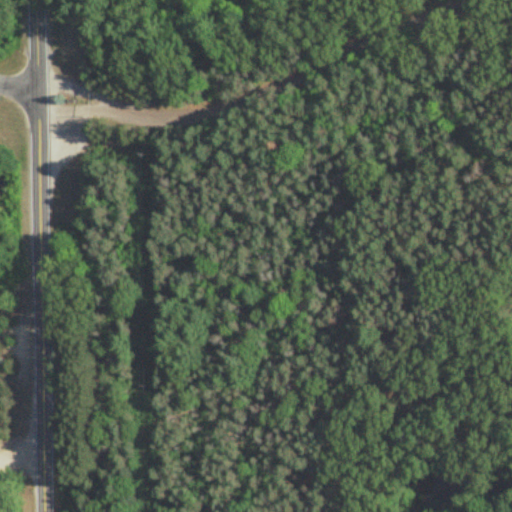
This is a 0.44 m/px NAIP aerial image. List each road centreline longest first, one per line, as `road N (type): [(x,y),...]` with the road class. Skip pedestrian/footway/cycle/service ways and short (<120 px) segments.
road 1 (tertiary): [(44,511),(36,0)]
road 2 (residential): [(38,96),(208,116),(470,0)]
